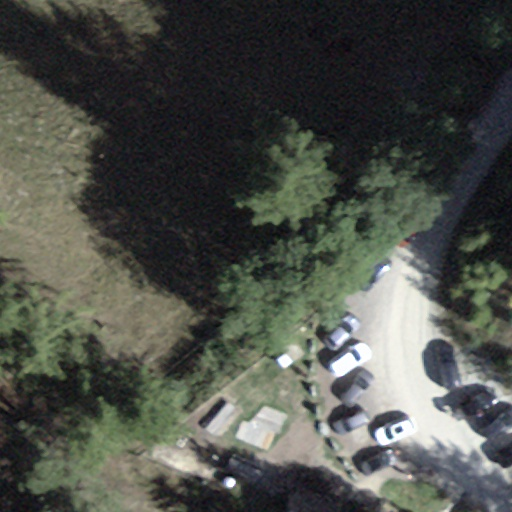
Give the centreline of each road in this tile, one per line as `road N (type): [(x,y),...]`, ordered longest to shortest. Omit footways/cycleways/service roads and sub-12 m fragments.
road 1 (track): [(422,429),(411,266),(511,117)]
road 2 (track): [(422,429),(511,510)]
